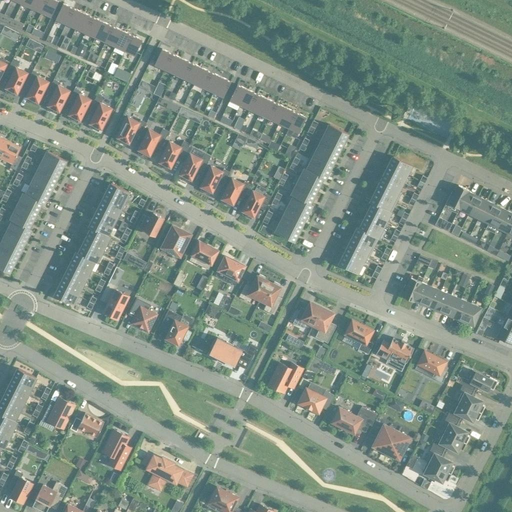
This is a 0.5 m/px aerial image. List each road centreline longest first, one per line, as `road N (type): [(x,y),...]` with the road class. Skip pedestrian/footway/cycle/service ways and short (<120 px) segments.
road 1 (residential): [(25,303),(248,396),(440,511)]
road 2 (residential): [(3,342),(214,461),(327,511)]
road 3 (residential): [(380,126),(111,0)]
road 4 (residential): [(307,277),(96,156)]
road 5 (residential): [(307,277),(380,126)]
road 6 (residential): [(445,157),(373,305)]
road 7 (residential): [(25,303),(96,156)]
road 8 (residential): [(511,364),(373,305)]
road 9 (residential): [(454,511),(511,396)]
